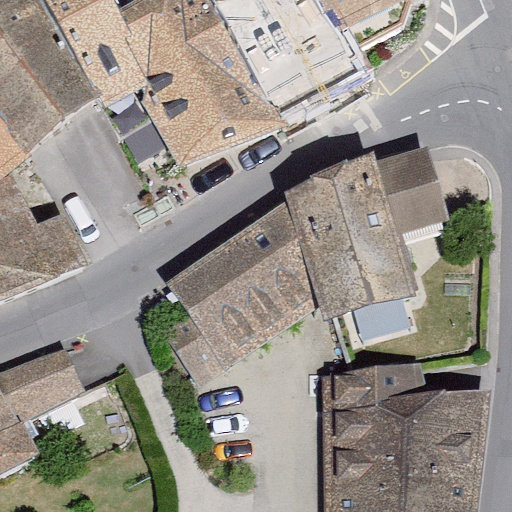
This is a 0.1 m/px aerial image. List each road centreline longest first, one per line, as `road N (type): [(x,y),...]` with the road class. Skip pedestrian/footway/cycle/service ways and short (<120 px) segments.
road 1 (tertiary): [(100,279),(393,106),(491,69)]
road 2 (residential): [(100,279),(180,480),(181,511)]
road 3 (tertiary): [(511,386),(495,511)]
